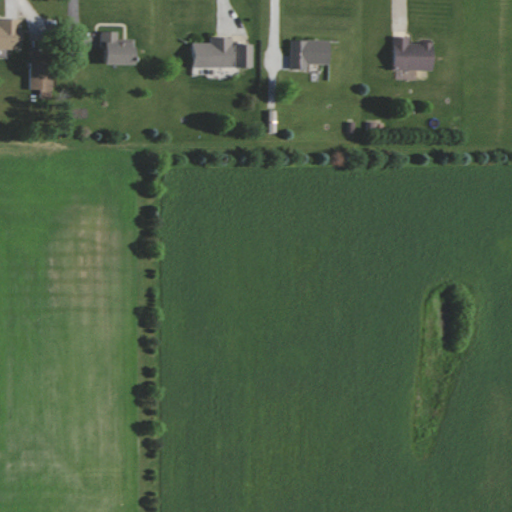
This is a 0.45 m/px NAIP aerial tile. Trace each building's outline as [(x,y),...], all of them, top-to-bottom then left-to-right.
[(0,49),(15,49),(15,19),(0,19),(0,49)] [(96,65),(121,64),(121,56),(130,56),(129,39),(113,40),(112,32),(95,32),(96,65)] [(426,69),(426,43),(404,43),(404,37),(385,37),(385,69),(426,69)] [(185,68),(248,67),(247,45),(227,45),(227,38),(204,39),(204,43),(185,43),(185,68)] [(285,41),(285,69),(302,69),(302,64),(324,64),(324,40),(285,41)]
